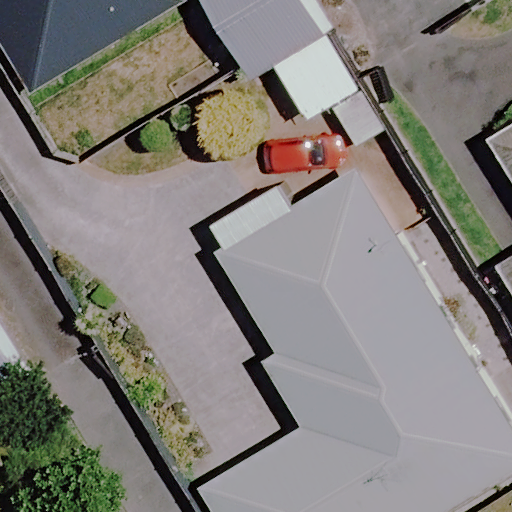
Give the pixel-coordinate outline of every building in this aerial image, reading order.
[(18,0),(81,104),(186,41),(161,0),(18,0)] [(368,104),(307,0),(205,0),(251,78),(274,64),(315,135),(368,104)] [(511,131),(494,143),(511,174),(511,261),(502,267),(511,283),(511,131)] [(452,511),(511,478),(511,417),(372,171),(225,255),(322,425),(207,490),(219,511),(452,511)] [(0,408),(26,392),(0,349),(0,408)]
